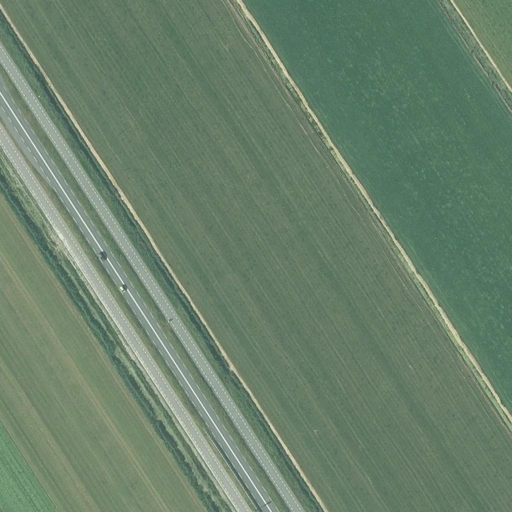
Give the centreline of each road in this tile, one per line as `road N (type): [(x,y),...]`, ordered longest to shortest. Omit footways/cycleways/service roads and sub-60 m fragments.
road 1 (unclassified): [(297,511),(0,53)]
road 2 (primary): [(270,511),(0,94)]
road 3 (unclassified): [(244,511),(0,134)]
